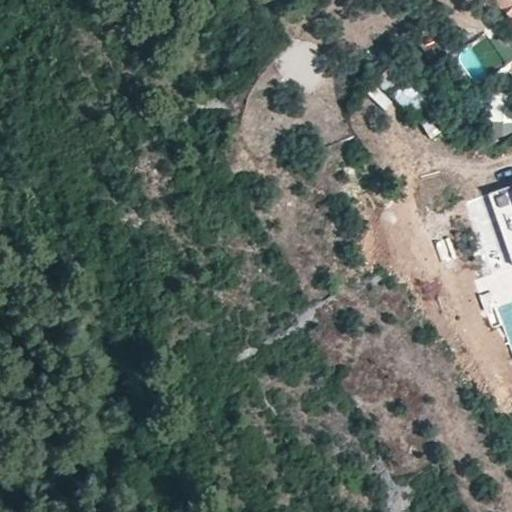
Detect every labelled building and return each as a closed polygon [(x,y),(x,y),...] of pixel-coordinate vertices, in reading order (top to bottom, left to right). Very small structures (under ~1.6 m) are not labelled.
[(511,0),(494,0),(511,17),(511,0)] [(285,85),(322,82),(319,44),(282,46),(285,85)] [(403,73),(390,64),(373,85),(387,94),(403,73)] [(423,93),(408,77),(389,94),(401,106),(410,118),(418,112),(421,113),(426,108),(429,103),(428,99),(423,93)] [(442,129),(434,117),(430,110),(417,119),(425,132),(431,141),(443,154),(457,146),(442,129)]
